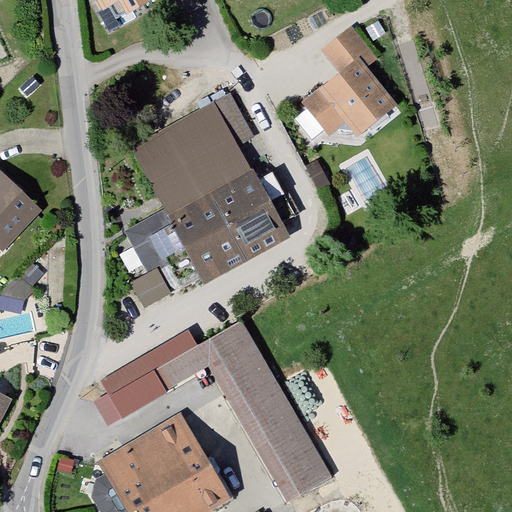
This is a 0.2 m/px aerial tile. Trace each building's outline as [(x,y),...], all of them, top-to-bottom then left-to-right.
[(101,0),(105,7),(116,0),(120,0),(128,13),(150,0),(101,0)] [(322,142),(337,129),(350,143),(391,111),(361,76),(371,67),(346,35),(315,59),(330,80),(295,109),(322,142)] [(128,151),(204,287),(287,237),(238,148),(256,138),(233,95),(210,107),(128,151)] [(0,255),(37,216),(0,182),(0,255)] [(126,288),(139,312),(163,299),(150,275),(126,288)] [(201,375),(282,509),(328,480),(236,326),(190,350),(183,337),(94,387),(101,399),(87,408),(101,432),(201,375)] [(96,466),(121,511),(208,511),(227,501),(180,419),(96,466)]
